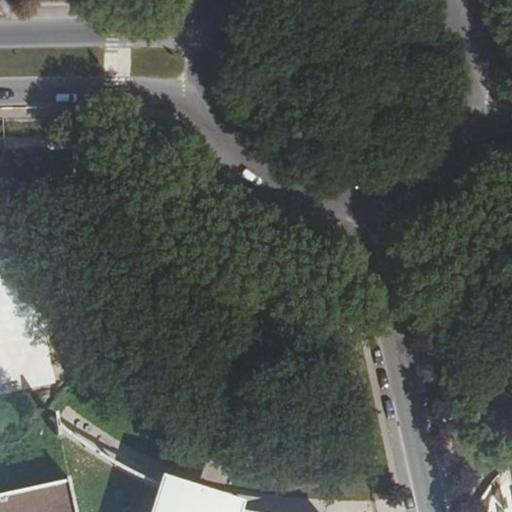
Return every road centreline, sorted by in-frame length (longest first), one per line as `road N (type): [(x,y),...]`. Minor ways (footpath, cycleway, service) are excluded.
road 1 (unclassified): [(368,199),(434,511)]
road 2 (tertiary): [(214,21),(147,31),(0,32)]
road 3 (tertiary): [(0,92),(154,94),(213,108)]
road 4 (tertiary): [(213,108),(236,151),(273,183),(319,200),(368,199)]
road 5 (tertiary): [(368,199),(435,164),(473,98)]
